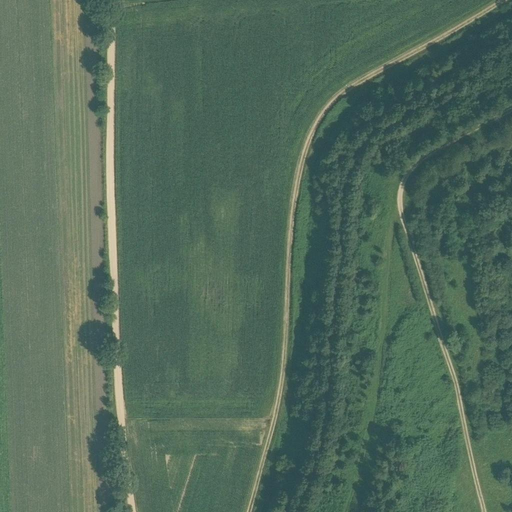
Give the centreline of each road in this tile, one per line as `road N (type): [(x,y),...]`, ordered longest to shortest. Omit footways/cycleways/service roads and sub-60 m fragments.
road 1 (track): [(250,511),(283,382),(294,192),(313,130),(343,91),(506,0)]
road 2 (track): [(134,511),(119,395),(112,0)]
road 3 (track): [(350,511),(373,415),(388,239),(399,201)]
